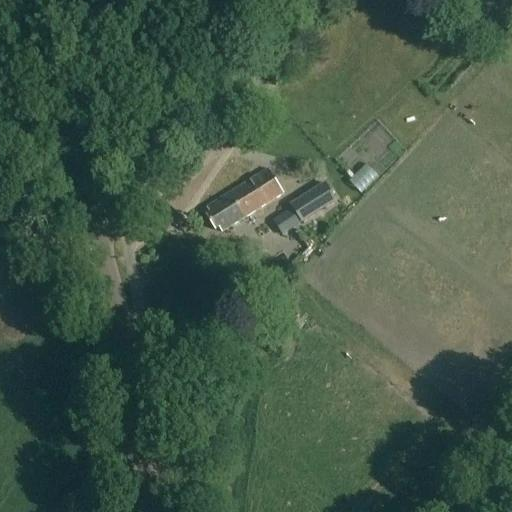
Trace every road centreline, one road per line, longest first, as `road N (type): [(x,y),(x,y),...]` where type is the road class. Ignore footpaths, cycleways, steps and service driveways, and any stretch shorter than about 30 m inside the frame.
road 1 (unclassified): [(88,208),(188,171),(307,0)]
road 2 (tertiary): [(153,511),(112,291),(88,208)]
road 3 (tertiary): [(88,208),(28,0)]
